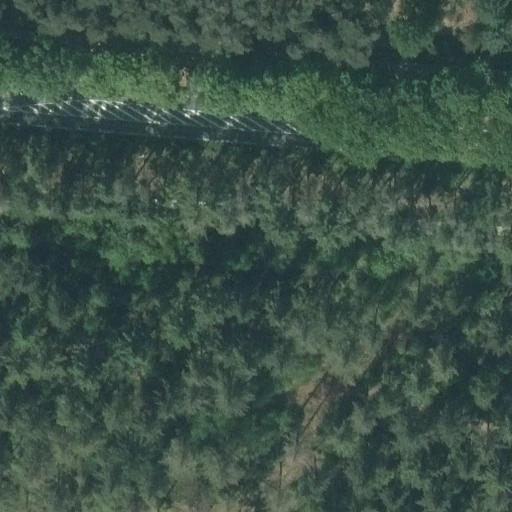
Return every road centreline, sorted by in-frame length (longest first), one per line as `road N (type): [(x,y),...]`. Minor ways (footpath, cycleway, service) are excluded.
road 1 (primary): [(511,150),(0,104)]
road 2 (unknown): [(390,139),(384,0)]
